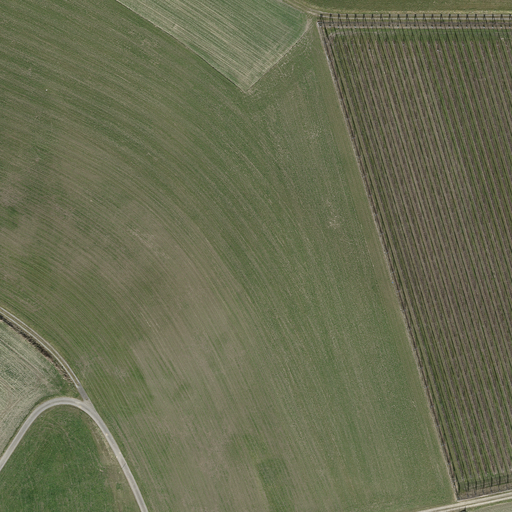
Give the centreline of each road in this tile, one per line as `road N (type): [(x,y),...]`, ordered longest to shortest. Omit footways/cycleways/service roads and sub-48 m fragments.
road 1 (track): [(309,0),(348,13),(511,7)]
road 2 (track): [(100,419),(69,369),(0,307)]
road 3 (track): [(0,472),(54,401),(76,401),(100,419)]
